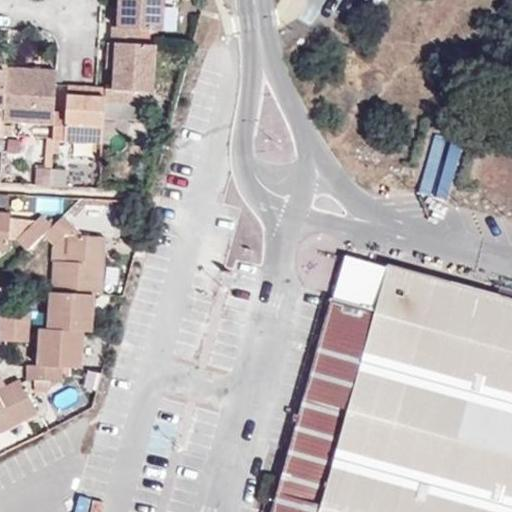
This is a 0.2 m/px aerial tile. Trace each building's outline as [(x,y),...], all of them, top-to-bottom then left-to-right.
[(161,31),(163,0),(118,0),(116,27),(111,27),(110,42),(114,42),(139,43),(140,30),(161,31)] [(110,42),(106,41),(105,69),(113,69),(114,42),(110,42)] [(152,92),(154,44),(139,43),(114,42),(113,69),(113,89),(115,90),(125,90),(125,102),(148,103),(148,93),(152,92)] [(55,123),(57,84),(58,71),(7,69),(5,108),(4,120),(55,123)] [(60,140),(104,143),(106,99),(66,96),(66,85),(57,84),(55,123),(54,140),(60,140)] [(107,86),(97,86),(66,85),(66,96),(106,99),(107,90),(107,86)] [(115,99),(115,90),(113,89),(107,90),(106,99),(115,99)] [(436,132),(424,193),(453,198),(465,138),(436,132)] [(35,184),(51,185),(52,171),(36,170),(35,184)] [(10,213),(0,212),(0,249),(8,250),(10,213)] [(44,233),(52,225),(41,214),(15,239),(27,250),(44,233)] [(92,294),(101,295),(104,236),(80,233),(63,215),(52,225),(44,233),(54,243),(67,231),(66,260),(53,260),(52,292),(92,294)] [(67,231),(54,243),(53,260),(66,260),(67,231)] [(373,313),(352,306),(294,511),(505,511),(507,504),(511,505),(511,304),(385,269),(373,313)] [(82,330),(91,331),(92,294),(52,292),(50,292),(48,328),(82,330)] [(294,511),(352,306),(331,300),(272,511),(294,511)] [(30,311),(7,311),(0,310),(0,325),(28,327),(30,311)] [(28,327),(0,325),(0,341),(5,341),(28,341),(28,327)] [(63,367),(81,368),(82,330),(48,328),(40,328),(38,366),(63,367)] [(62,381),(63,367),(38,366),(28,365),(27,379),(62,381)] [(0,431),(37,412),(20,380),(0,389),(0,431)]
